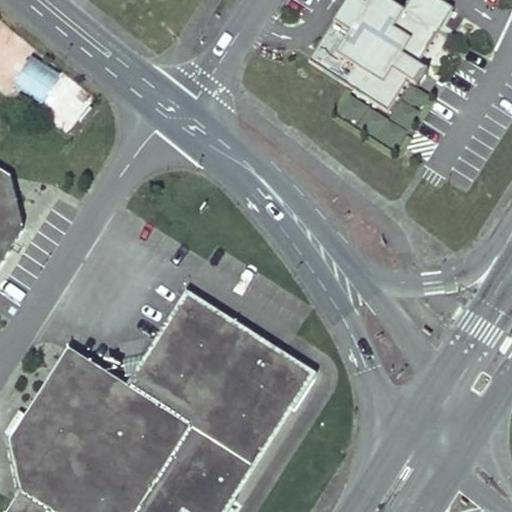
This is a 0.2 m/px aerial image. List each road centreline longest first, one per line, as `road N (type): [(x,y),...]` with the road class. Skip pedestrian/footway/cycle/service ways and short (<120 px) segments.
road 1 (secondary): [(281,200),(375,369),(415,418)]
road 2 (secondary): [(45,0),(184,111)]
road 3 (secondary): [(511,244),(454,278),(364,281)]
road 4 (unclassified): [(184,111),(261,0)]
road 5 (secondary): [(184,111),(281,200)]
road 6 (primary): [(511,268),(441,379)]
road 7 (secondary): [(441,379),(364,281)]
